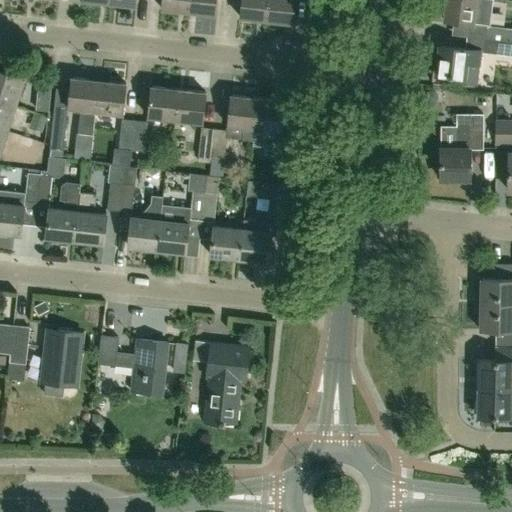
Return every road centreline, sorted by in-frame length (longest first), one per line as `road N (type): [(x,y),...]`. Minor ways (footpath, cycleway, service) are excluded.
road 1 (residential): [(374,71),(0,32)]
road 2 (residential): [(341,307),(0,270)]
road 3 (tertiary): [(295,498),(0,510)]
road 4 (residential): [(454,224),(453,426),(463,439),(511,447)]
road 5 (residential): [(337,454),(341,307)]
road 6 (residential): [(353,210),(374,71)]
road 7 (tertiary): [(511,505),(379,494)]
